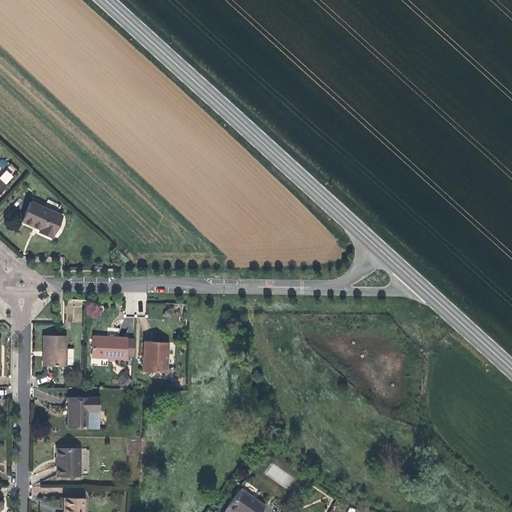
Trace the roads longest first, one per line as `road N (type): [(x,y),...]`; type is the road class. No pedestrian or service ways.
road 1 (secondary): [(381,249),(105,0)]
road 2 (residential): [(335,287),(21,284)]
road 3 (residential): [(23,511),(21,284)]
road 4 (secondary): [(511,368),(416,281)]
